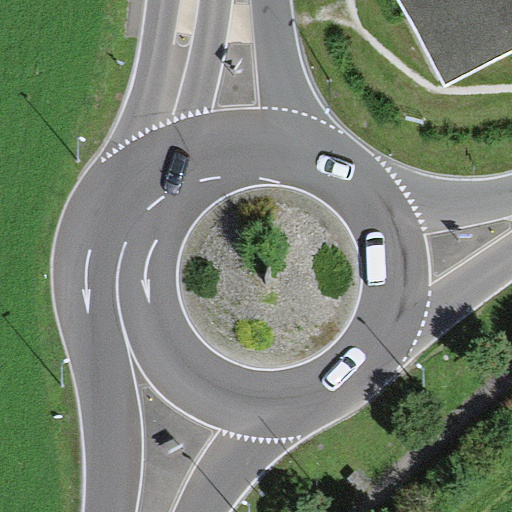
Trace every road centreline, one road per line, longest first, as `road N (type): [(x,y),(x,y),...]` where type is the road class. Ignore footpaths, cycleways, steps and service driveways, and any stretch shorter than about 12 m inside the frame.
road 1 (secondary): [(186,171),(148,224),(139,267),(145,310),(165,348),(196,379),(235,397),(279,401)]
road 2 (secondary): [(101,209),(85,253),(88,311),(118,450),(110,511)]
road 3 (secondary): [(168,0),(139,127),(101,209)]
road 4 (secondary): [(279,401),(321,390),(354,369),(395,302),(398,262)]
road 5 (secondary): [(215,0),(186,171)]
road 6 (secondary): [(331,155),(287,90),(271,0)]
road 7 (secondary): [(331,155),(245,145),(186,171)]
road 8 (secondary): [(199,511),(279,401)]
road 9 (secondary): [(398,262),(388,220),(331,155)]
road 10 (secondary): [(511,223),(398,262)]
